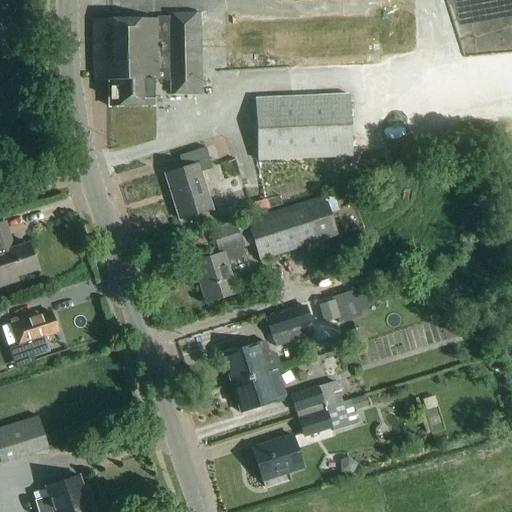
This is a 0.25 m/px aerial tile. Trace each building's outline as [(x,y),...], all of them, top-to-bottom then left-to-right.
[(170,21),(93,22),(93,82),(109,82),(109,108),(154,107),(153,82),(170,81),(170,96),(201,96),(200,15),(170,16),(170,21)] [(348,96),(256,100),(259,162),(351,158),(348,96)] [(205,149),(179,157),(183,171),(164,177),(178,220),(212,209),(201,173),(212,170),(205,149)] [(306,205),(248,223),(260,262),(318,244),(306,205)] [(5,223),(0,224),(0,288),(17,282),(15,277),(36,271),(28,245),(13,250),(5,223)] [(246,259),(236,226),(213,233),(219,256),(192,264),(205,304),(236,294),(227,265),(246,259)] [(339,319),(334,301),(317,306),(322,324),(339,319)] [(305,308),(266,320),(275,348),(314,335),(305,308)] [(35,313),(10,322),(20,351),(31,347),(30,342),(57,333),(51,313),(37,318),(35,313)] [(258,345),(222,356),(231,385),(267,373),(258,345)] [(276,402),(267,373),(231,385),(240,413),(276,402)] [(290,397),(296,416),(342,401),(336,382),(290,397)] [(434,397),(422,400),(425,411),(437,408),(434,397)] [(342,401),(296,416),(303,437),(331,428),(333,432),(357,425),(349,400),(343,402),(342,401)] [(37,418),(0,429),(0,465),(48,449),(37,418)] [(292,437),(252,449),(262,483),(302,470),(292,437)] [(340,462),(340,473),(351,475),(356,466),(348,458),(340,462)] [(89,511),(79,477),(45,488),(48,498),(35,502),(38,511),(89,511)]
